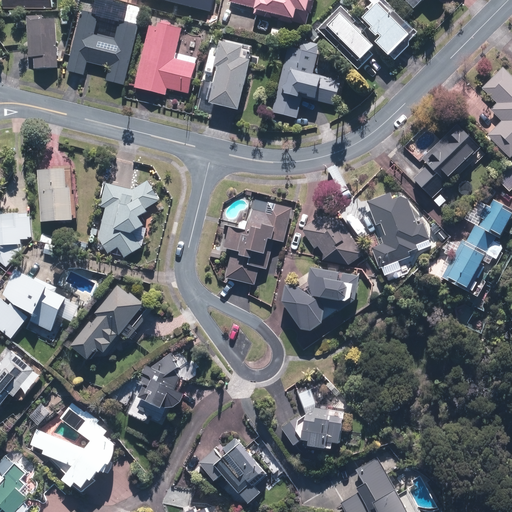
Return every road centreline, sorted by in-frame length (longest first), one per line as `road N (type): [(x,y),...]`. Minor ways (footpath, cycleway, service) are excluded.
road 1 (residential): [(508,0),(394,113),(339,151),(283,162),(211,151)]
road 2 (residential): [(211,151),(27,104)]
road 3 (residential): [(277,355),(260,376),(238,367),(188,282)]
road 4 (residential): [(188,282),(187,250),(211,151)]
